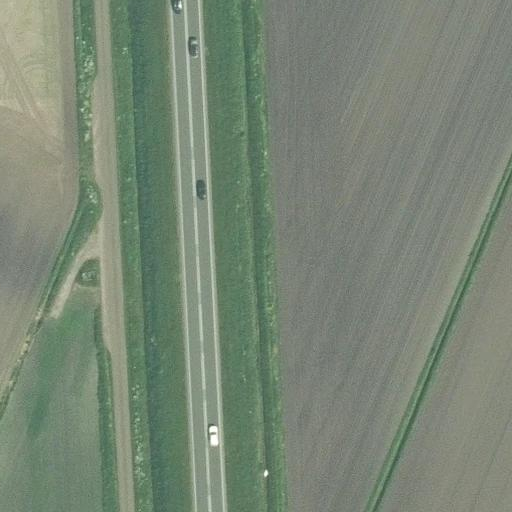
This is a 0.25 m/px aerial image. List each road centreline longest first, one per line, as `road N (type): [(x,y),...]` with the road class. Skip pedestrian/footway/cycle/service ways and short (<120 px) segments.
road 1 (trunk): [(209,511),(183,0)]
road 2 (unclassified): [(123,511),(99,0)]
